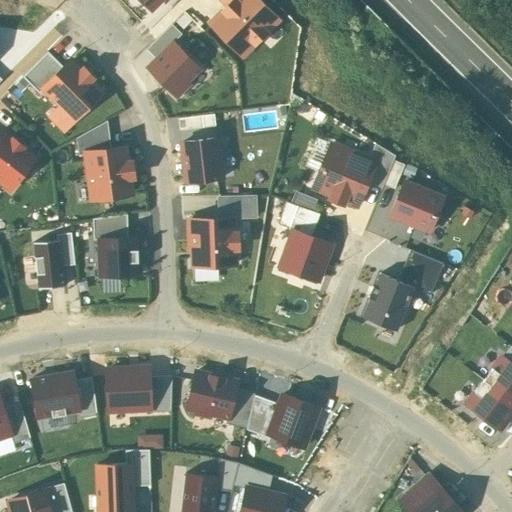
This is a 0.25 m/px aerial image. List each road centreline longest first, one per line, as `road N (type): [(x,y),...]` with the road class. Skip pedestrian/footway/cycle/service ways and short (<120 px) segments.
road 1 (residential): [(172,330),(170,230),(148,108),(121,60),(79,16)]
road 2 (residential): [(172,330),(105,331),(0,349)]
road 3 (residential): [(314,360),(172,330)]
road 4 (primary): [(413,0),(511,96)]
road 5 (residential): [(314,360),(366,235)]
road 6 (residential): [(326,511),(393,404)]
road 7 (residential): [(489,480),(393,404)]
